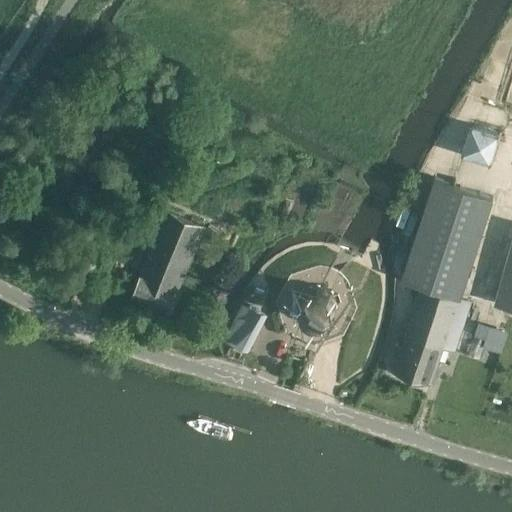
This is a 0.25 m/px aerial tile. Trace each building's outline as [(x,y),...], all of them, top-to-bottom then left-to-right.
[(489,165),(500,135),(471,125),(460,155),(489,165)] [(460,297),(493,196),(434,177),(401,278),(421,285),(393,372),(431,383),(443,346),(454,350),(471,301),(460,297)] [(177,290),(205,226),(167,210),(140,275),(132,295),(169,310),(177,290)] [(336,308),(332,293),(330,292),(335,281),(327,277),(322,287),(319,286),(304,290),(296,305),(301,320),(314,326),(329,321),(336,308)] [(247,351),(265,316),(244,305),(225,340),(247,351)]
